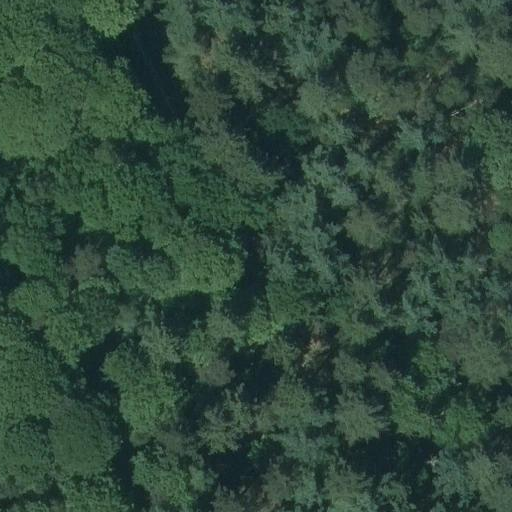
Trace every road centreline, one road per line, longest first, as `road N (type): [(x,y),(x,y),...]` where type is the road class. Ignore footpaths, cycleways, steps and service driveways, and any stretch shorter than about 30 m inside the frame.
road 1 (track): [(171,121),(374,511)]
road 2 (track): [(115,0),(171,121)]
